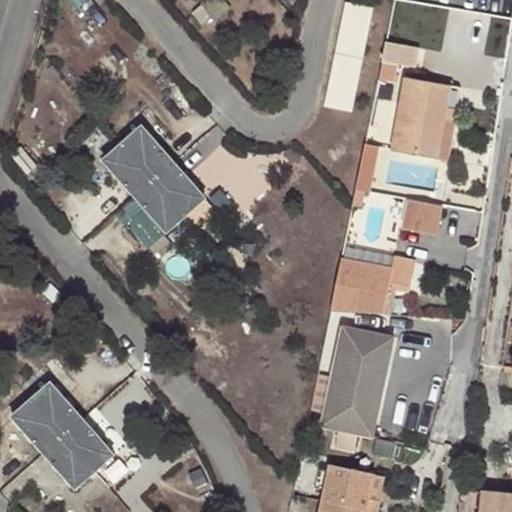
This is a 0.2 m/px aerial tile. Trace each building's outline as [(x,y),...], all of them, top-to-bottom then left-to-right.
[(324,106),(350,111),(371,10),(344,5),(324,106)] [(418,48),(386,42),(379,78),(394,83),(399,65),(415,69),(418,48)] [(393,150),(437,159),(452,87),(407,78),(393,150)] [(452,87),(437,159),(446,161),(461,88),(452,87)] [(172,162),(140,126),(122,143),(153,179),(172,162)] [(153,179),(122,143),(103,160),(134,195),(153,179)] [(356,189),(369,192),(378,146),(365,144),(356,189)] [(11,157),(27,175),(37,167),(21,148),(11,157)] [(385,154),(381,184),(438,192),(442,162),(385,154)] [(202,197),(172,162),(153,179),(183,214),(202,197)] [(134,195),(164,231),(183,214),(153,179),(134,195)] [(406,225),(444,234),(451,205),(413,196),(406,225)] [(205,200),(186,217),(199,231),(218,215),(205,200)] [(342,258),(331,312),(382,315),(393,269),(342,258)] [(322,427),(374,438),(395,338),(344,327),(322,427)] [(82,420),(50,384),(31,400),(62,436),(82,420)] [(62,436),(31,400),(12,417),(43,453),(62,436)] [(112,455),(82,420),(62,436),(93,471),(112,455)] [(43,453),(74,488),(93,471),(62,436),(43,453)] [(367,511),(375,474),(331,465),(321,511),(367,511)] [(367,511),(376,511),(384,476),(375,474),(367,511)] [(480,511),(511,511),(511,495),(482,493),(480,511)]
